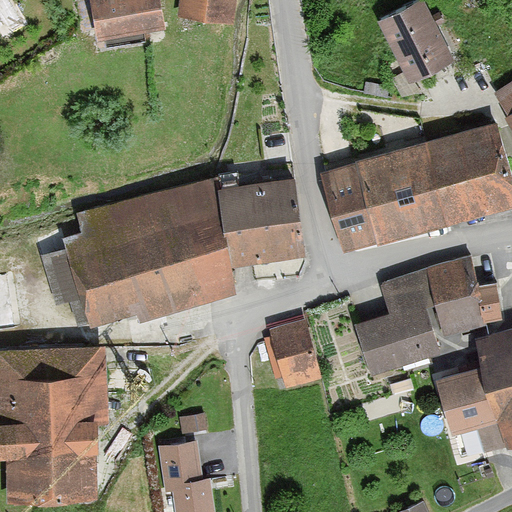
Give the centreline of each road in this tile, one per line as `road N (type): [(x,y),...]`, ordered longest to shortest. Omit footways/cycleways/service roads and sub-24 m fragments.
road 1 (tertiary): [(285,0),(327,282)]
road 2 (unclassified): [(327,282),(257,309),(238,333),(253,511)]
road 3 (unclassified): [(511,232),(327,282)]
